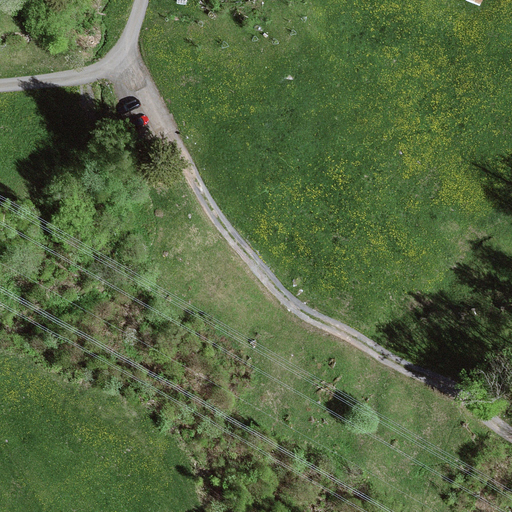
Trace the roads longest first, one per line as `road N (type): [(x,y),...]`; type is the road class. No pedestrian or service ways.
road 1 (track): [(121,50),(221,222),(297,307),(511,435)]
road 2 (track): [(138,0),(121,50),(85,76),(0,83)]
